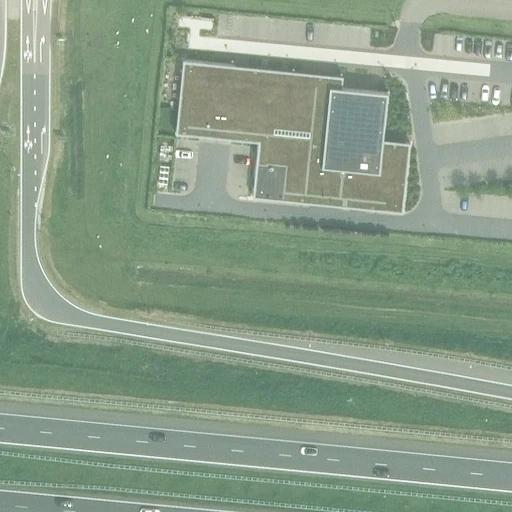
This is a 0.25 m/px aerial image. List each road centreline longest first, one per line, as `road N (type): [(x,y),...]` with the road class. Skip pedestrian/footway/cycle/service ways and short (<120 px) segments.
road 1 (motorway): [(511,394),(78,321),(47,305),(29,282),(26,63)]
road 2 (motorway): [(511,478),(0,429)]
road 3 (residential): [(511,9),(419,3),(404,42)]
